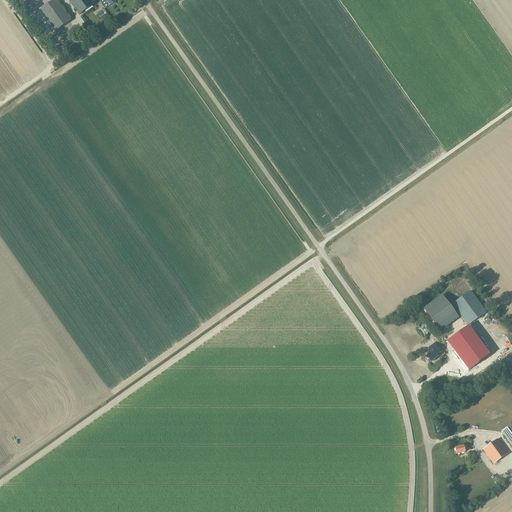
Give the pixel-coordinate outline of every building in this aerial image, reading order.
[(56,0),(53,0),(40,9),(56,31),(71,21),(56,0)] [(68,0),(79,15),(93,5),(89,0),(68,0)] [(468,326),(487,312),(471,291),(452,304),(468,326)] [(443,296),(424,310),(439,331),(458,317),(443,296)] [(468,371),(490,355),(475,336),(454,351),(468,371)] [(431,352),(426,356),(431,362),(438,356),(437,355),(441,352),(434,343),(428,348),(431,352)] [(511,446),(511,424),(501,432),(511,446)] [(494,464),(508,454),(497,439),(483,450),(494,464)] [(465,450),(468,449),(467,445),(464,445),(455,448),(456,454),(465,452),(465,450)]
